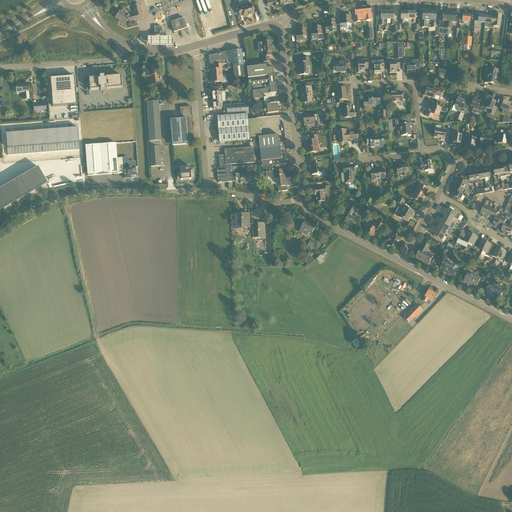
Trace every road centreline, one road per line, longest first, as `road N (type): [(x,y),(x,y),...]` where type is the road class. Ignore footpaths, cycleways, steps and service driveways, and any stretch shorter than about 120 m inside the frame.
road 1 (unclassified): [(0,230),(40,207),(91,193),(207,192)]
road 2 (tertiary): [(302,197),(278,29)]
road 3 (residential): [(207,192),(195,45)]
road 4 (residential): [(423,151),(411,82),(353,83),(354,99)]
road 5 (track): [(94,337),(64,199)]
road 6 (unclassified): [(0,67),(110,62),(124,43)]
road 7 (tertiary): [(511,321),(399,263)]
road 8 (tertiary): [(399,263),(318,222),(302,197)]
